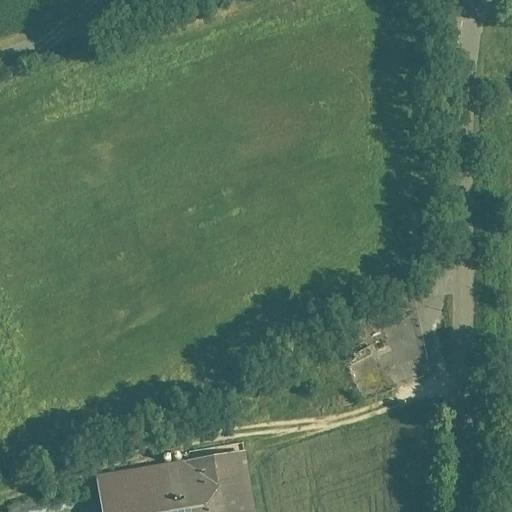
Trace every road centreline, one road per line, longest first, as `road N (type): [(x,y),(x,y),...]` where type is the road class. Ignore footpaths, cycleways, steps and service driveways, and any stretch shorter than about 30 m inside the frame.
road 1 (residential): [(479,0),(466,39),(463,511)]
road 2 (track): [(462,382),(222,437),(0,500)]
road 3 (residential): [(0,61),(196,0)]
